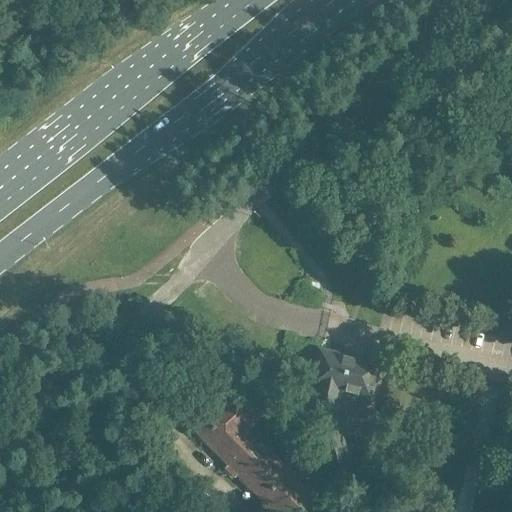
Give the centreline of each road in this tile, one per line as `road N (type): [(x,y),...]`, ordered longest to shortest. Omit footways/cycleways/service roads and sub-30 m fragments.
road 1 (unclassified): [(300,319),(252,306),(222,272),(222,230),(478,0)]
road 2 (primary): [(0,260),(332,0)]
road 3 (primary): [(253,0),(0,193)]
